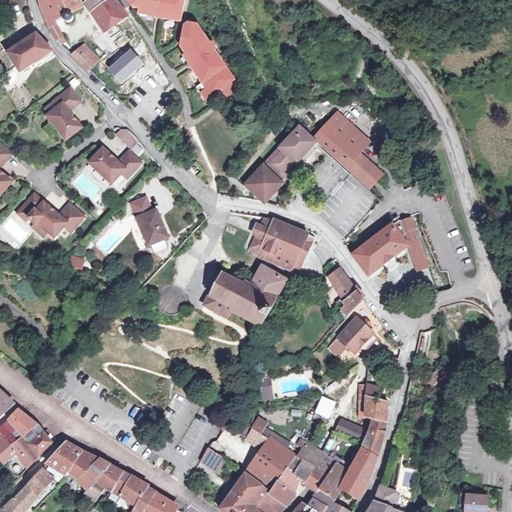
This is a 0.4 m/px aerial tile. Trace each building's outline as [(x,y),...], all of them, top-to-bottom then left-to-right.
[(29,0),(13,0),(21,18),(33,13),(29,0)] [(41,0),(46,17),(53,29),(56,27),(55,24),(65,19),(66,22),(69,23),(72,21),(72,20),(72,17),(72,16),(84,9),(79,0),(41,0)] [(118,3),(116,0),(93,0),(86,5),(95,19),(118,3)] [(129,0),(134,9),(141,10),(140,15),(150,17),(151,11),(167,13),(165,20),(182,23),(186,0),(129,0)] [(118,3),(95,19),(105,34),(128,18),(118,3)] [(151,11),(150,17),(165,20),(167,13),(151,11)] [(199,27),(190,25),(186,28),(182,48),(188,56),(190,55),(198,67),(193,70),(207,91),(202,94),(207,102),(219,94),(218,93),(221,90),(227,98),(240,89),(216,53),(215,53),(214,51),(216,50),(216,49),(216,47),(216,46),(214,45),(213,44),(209,45),(208,43),(209,42),(199,27)] [(57,27),(56,27),(53,29),(51,31),(57,42),(59,40),(64,38),(57,27)] [(38,35),(9,53),(22,73),(54,52),(38,35)] [(130,48),(108,68),(121,84),(145,64),(130,48)] [(83,50),(79,53),(94,69),(98,66),(89,56),(83,50)] [(79,53),(73,57),(89,74),(94,69),(79,53)] [(190,55),(188,56),(185,58),(193,70),(198,67),(190,55)] [(78,80),(73,85),(77,90),(83,85),(78,80)] [(74,91),(72,89),(56,102),(57,103),(60,108),(53,114),(49,117),(68,141),(84,129),(78,122),(76,123),(74,120),(75,119),(71,112),(83,103),(74,91)] [(60,108),(57,103),(49,110),(53,114),(60,108)] [(370,144),(338,115),(315,139),(371,189),(383,175),(360,154),(370,144)] [(124,128),(116,136),(130,151),(138,143),(124,128)] [(300,129),(244,190),(256,194),(271,198),(285,184),(282,181),(316,144),(300,129)] [(13,156),(1,146),(0,146),(0,196),(1,197),(14,183),(7,176),(5,177),(2,174),(3,173),(0,170),(13,156)] [(111,155),(105,149),(91,163),(113,184),(123,174),(128,179),(142,164),(130,153),(120,163),(115,158),(113,160),(110,157),(111,155)] [(379,203),(351,176),(326,203),(315,214),(343,240),(379,203)] [(113,187),(117,192),(127,184),(123,179),(113,187)] [(267,203),(271,198),(256,194),(265,203),(267,203)] [(86,217),(71,204),(61,216),(56,211),(55,214),(51,210),(53,208),(37,195),(20,214),(29,222),(32,219),(39,225),(40,224),(50,233),(57,238),(67,227),(73,232),(86,217)] [(149,198),(135,204),(152,246),(172,238),(162,215),(157,217),(155,213),(149,198)] [(400,222),(393,226),(408,246),(420,242),(411,218),(400,222)] [(276,221),(265,219),(262,225),(260,225),(256,234),(258,235),(251,250),(258,255),(298,274),(315,238),(276,221)] [(40,224),(39,225),(36,228),(47,237),(50,233),(40,224)] [(393,226),(354,256),(369,276),(408,246),(393,226)] [(436,286),(420,242),(408,246),(424,291),(436,286)] [(84,271),(85,258),(71,257),(69,270),(84,271)] [(262,266),(251,286),(275,300),(287,280),(282,278),(283,275),(274,270),(273,272),(262,266)] [(340,271),(336,266),(332,269),(335,273),(329,277),(334,287),(345,300),(357,291),(341,270),(340,271)] [(244,285),(223,273),(217,282),(216,281),(213,286),(215,287),(204,304),(227,317),(232,309),(269,331),(275,320),(267,315),(275,300),(251,286),(245,282),(244,285)] [(364,301),(357,291),(345,300),(339,305),(349,316),(353,311),(364,301)] [(374,333),(357,319),(339,339),(356,354),(374,333)] [(340,360),(346,364),(352,356),(346,351),(340,360)] [(441,377),(436,373),(429,379),(434,384),(441,377)] [(382,389),(368,386),(367,397),(380,400),(382,389)] [(0,419),(14,405),(0,390),(0,419)] [(366,417),(374,419),(388,421),(391,403),(380,400),(367,397),(367,412),(366,417)] [(334,404),(323,399),(318,411),(329,416),(334,404)] [(245,414),(236,408),(233,413),(242,420),(245,414)] [(39,426),(21,412),(11,420),(12,422),(16,426),(25,438),(39,426)] [(430,415),(421,412),(418,423),(428,425),(430,415)] [(370,429),(343,418),(337,435),(364,447),(370,434),(370,429)] [(363,450),(379,458),(383,444),(388,424),(388,421),(374,419),(370,434),(364,447),(363,450)] [(12,422),(0,431),(4,436),(16,426),(12,422)] [(25,438),(16,426),(4,436),(14,448),(25,438)] [(53,445),(39,426),(25,438),(40,457),(53,445)] [(268,439),(248,426),(243,435),(248,438),(246,440),(261,450),(247,472),(267,485),(272,488),(294,454),(269,438),(268,439)] [(4,436),(0,439),(0,456),(6,463),(17,454),(13,449),(14,448),(4,436)] [(40,457),(25,438),(14,448),(13,449),(17,454),(28,469),(40,457)] [(322,453),(302,438),(294,454),(315,468),(327,476),(318,492),(335,502),(343,488),(360,499),(368,485),(373,473),(354,464),(349,473),(322,453)] [(219,454),(224,449),(215,442),(211,447),(219,454)] [(71,471),(84,452),(68,444),(48,466),(68,476),(71,471)] [(186,450),(180,447),(177,452),(182,456),(186,450)] [(227,447),(221,456),(225,459),(232,463),(237,454),(227,447)] [(221,456),(209,448),(201,461),(217,472),(225,459),(221,456)] [(363,450),(354,464),(373,473),(375,470),(379,458),(363,450)] [(98,481),(112,467),(100,460),(84,452),(71,471),(89,492),(98,482),(98,481)] [(272,488),(269,492),(287,505),(296,492),(300,481),(305,483),(315,468),(294,454),(272,488)] [(113,492),(125,473),(112,467),(98,481),(98,482),(89,492),(87,494),(98,500),(106,487),(113,492)] [(305,483),(318,492),(327,476),(315,468),(305,483)] [(54,481),(44,470),(15,501),(25,511),(54,481)] [(146,511),(158,494),(149,489),(151,487),(125,473),(113,492),(138,506),(134,511),(146,511)] [(257,506),(267,491),(264,489),(246,474),(220,509),(224,511),(242,511),(252,499),(257,506)] [(381,487),(376,503),(387,506),(391,491),(381,487)] [(269,492),(267,491),(257,506),(252,499),(242,511),(279,511),(287,505),(269,492)] [(397,493),(391,491),(387,506),(392,508),(397,493)] [(335,502),(318,492),(308,507),(317,511),(328,511),(334,503),(335,502)] [(167,500),(158,494),(146,511),(175,511),(178,508),(167,502),(167,500)] [(486,511),(488,496),(468,494),(466,505),(468,506),(467,511),(486,511)] [(24,511),(25,511),(15,501),(2,511),(24,511)] [(349,511),(334,503),(328,511),(349,511)] [(400,511),(393,510),(392,508),(387,506),(376,503),(370,511),(400,511)]
